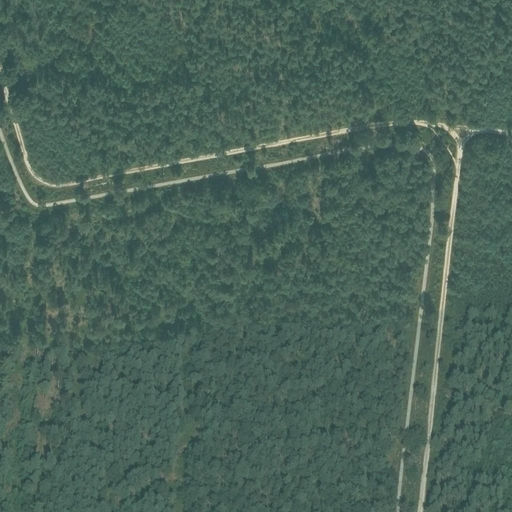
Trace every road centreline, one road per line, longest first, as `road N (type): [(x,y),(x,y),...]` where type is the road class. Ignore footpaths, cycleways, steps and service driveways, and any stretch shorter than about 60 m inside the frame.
road 1 (track): [(462,122),(390,112),(34,180),(0,70)]
road 2 (track): [(462,122),(420,511)]
